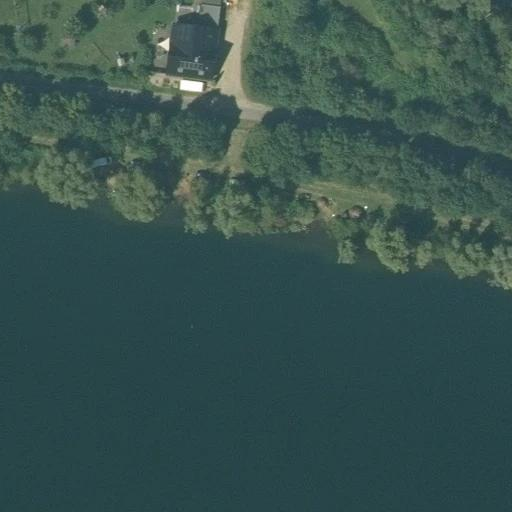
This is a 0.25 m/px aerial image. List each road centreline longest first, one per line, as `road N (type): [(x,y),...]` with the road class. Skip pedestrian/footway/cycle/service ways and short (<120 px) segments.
road 1 (track): [(511,238),(425,214),(0,135)]
road 2 (unclassified): [(511,174),(300,121),(0,79)]
